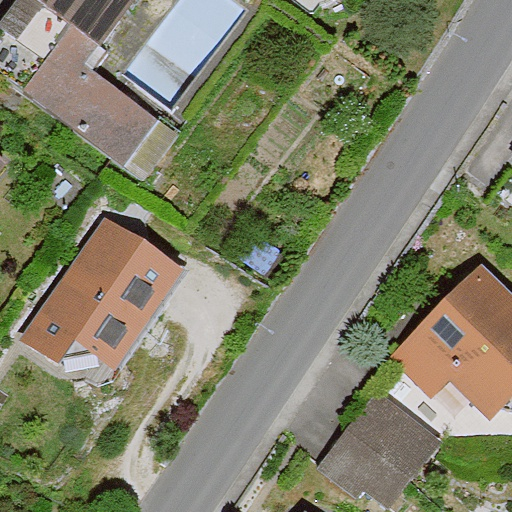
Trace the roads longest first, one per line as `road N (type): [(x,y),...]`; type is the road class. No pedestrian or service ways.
road 1 (residential): [(511,1),(351,265),(182,511)]
road 2 (motorway): [(511,118),(0,365)]
